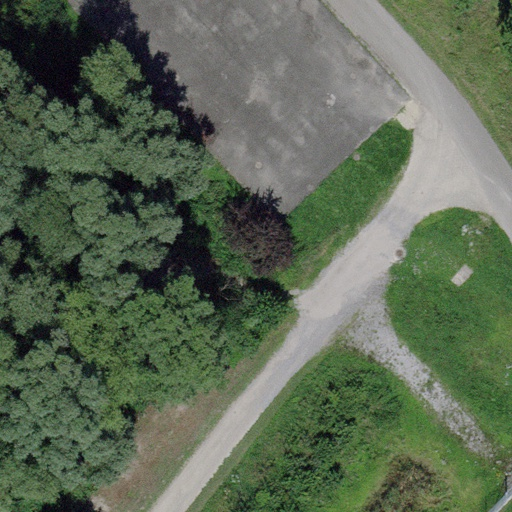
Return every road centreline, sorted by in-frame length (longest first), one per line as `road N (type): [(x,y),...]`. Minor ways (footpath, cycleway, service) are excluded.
road 1 (track): [(170,511),(466,128)]
road 2 (track): [(334,300),(511,475)]
road 3 (track): [(466,128),(352,0)]
